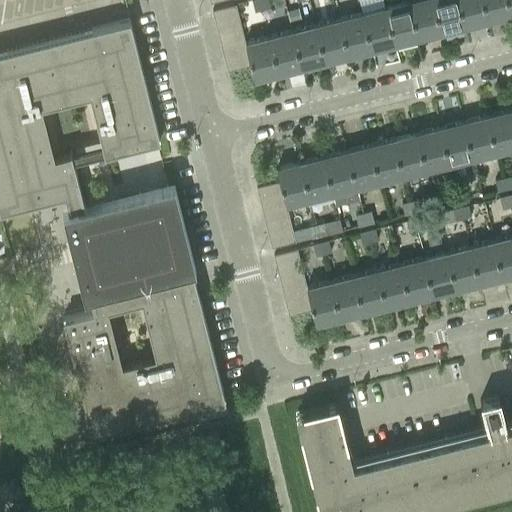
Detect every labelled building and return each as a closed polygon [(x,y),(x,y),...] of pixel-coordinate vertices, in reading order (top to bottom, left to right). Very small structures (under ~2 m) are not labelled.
[(251,0),(255,9),(262,7),(260,0),(251,0)] [(408,0),(405,0),(385,5),(394,41),(418,35),(408,0)] [(433,0),(408,0),(418,35),(441,30),(433,0)] [(458,0),(433,0),(441,30),(464,24),(458,0)] [(482,0),(458,0),(464,24),(487,18),(482,0)] [(507,0),(482,0),(487,18),(511,12),(507,0)] [(212,9),(215,20),(238,15),(235,3),(212,9)] [(385,5),(362,11),(371,47),(394,41),(385,5)] [(362,11),(339,17),(348,53),(371,47),(362,11)] [(238,15),(215,20),(218,32),(241,26),(238,15)] [(339,17),(316,22),(325,59),(348,53),(339,17)] [(153,158),(149,143),(125,149),(125,147),(156,139),(159,138),(129,18),(0,49),(0,209),(64,193),(68,208),(62,209),(83,295),(89,293),(93,308),(62,316),(91,431),(224,398),(198,294),(192,267),(195,267),(174,181),(84,204),(73,159),(103,151),(104,152),(113,150),(119,176),(131,173),(134,185),(158,179),(153,158)] [(316,22),(292,28),(302,65),(325,59),(316,22)] [(241,26),(218,32),(221,44),(244,38),(241,26)] [(292,28),(269,34),(278,70),(302,65),(292,28)] [(247,50),(250,63),(254,77),(278,70),(269,34),(245,40),(247,50)] [(244,38),(221,44),(224,56),(247,50),(245,40),(244,38)] [(247,50),(224,56),(227,69),(250,63),(247,50)] [(511,116),(510,107),(486,113),(495,149),(511,145),(511,116)] [(486,113),(463,119),(472,155),(495,149),(486,113)] [(463,119),(440,125),(449,161),(472,155),(463,119)] [(440,125),(416,131),(426,167),(449,161),(440,125)] [(416,131),(393,136),(402,173),(426,167),(416,131)] [(393,136),(370,142),(379,178),(402,173),(393,136)] [(370,142),(347,148),(356,184),(379,178),(370,142)] [(347,148),(323,154),(332,190),(356,184),(347,148)] [(323,154),(300,160),(309,196),(332,190),(323,154)] [(280,179),(282,191),(285,202),(309,196),(300,160),(276,166),(280,179)] [(511,182),(510,174),(502,176),(505,188),(511,185),(511,182)] [(505,188),(502,176),(495,178),(497,190),(505,188)] [(256,185),(259,197),(282,191),(280,179),(256,185)] [(463,186),(456,188),(458,199),(466,198),(463,186)] [(448,190),(451,201),(458,199),(456,188),(448,190)] [(282,191),(259,197),(262,209),(285,203),(285,202),(282,191)] [(502,207),(510,205),(507,193),(499,195),(502,207)] [(417,198),(409,200),(412,211),(420,209),(417,198)] [(402,201),(404,213),(412,211),(409,200),(402,201)] [(285,203),(262,209),(265,221),(288,215),(285,203)] [(468,203),(460,205),(463,217),(471,215),(468,203)] [(455,219),(463,217),(460,205),(452,207),(455,219)] [(370,209),(362,211),(365,223),(373,221),(370,209)] [(355,213),(358,225),(365,223),(362,211),(355,213)] [(437,211),(421,215),(413,217),(416,229),(424,227),(425,228),(440,225),(437,211)] [(288,215),(265,221),(268,232),(291,226),(288,215)] [(409,230),(416,229),(413,217),(406,219),(409,230)] [(342,229),(339,218),(330,220),(333,231),(342,229)] [(324,221),(316,223),(319,234),(326,233),(324,221)] [(308,225),(311,236),(319,234),(316,223),(308,225)] [(291,226),(268,232),(271,245),(295,240),(291,226)] [(375,227),(367,229),(370,240),(377,238),(375,227)] [(362,242),(370,240),(367,229),(359,231),(362,242)] [(511,233),(493,238),(502,274),(511,271),(511,233)] [(328,238),(320,240),(323,252),(331,250),(328,238)] [(493,238),(469,244),(479,280),(502,274),(493,238)] [(323,252),(320,240),(312,242),(315,254),(323,252)] [(469,244),(446,250),(455,286),(479,280),(469,244)] [(273,253),(276,265),(299,259),(296,247),(273,253)] [(446,250),(423,255),(432,292),(455,286),(446,250)] [(423,255),(400,261),(409,298),(432,292),(423,255)] [(299,259),(276,265),(279,277),(302,271),(299,259)] [(400,261),(376,267),(385,303),(409,298),(400,261)] [(376,267),(353,273),(362,309),(385,303),(376,267)] [(302,271),(279,277),(282,288),(305,282),(302,271)] [(353,273),(330,279),(339,315),(362,309),(353,273)] [(306,285),(308,294),(312,307),(315,321),(339,315),(330,279),(306,285)] [(305,282),(282,288),(285,300),(308,294),(306,285),(305,282)] [(308,294),(285,300),(288,313),(312,307),(308,294)] [(511,424),(507,426),(505,419),(504,416),(499,396),(499,394),(479,398),(486,423),(486,424),(488,431),(345,466),(341,448),(340,445),(345,443),(347,443),(337,400),(302,409),(307,429),(300,431),(299,431),(310,474),(311,474),(318,472),(322,490),(315,492),(319,511),(367,511),(392,506),(393,511),(395,511),(393,505),(421,498),(423,506),(424,506),(423,498),(451,491),(453,499),(454,499),(452,491),(480,484),(482,492),(483,491),(481,484),(509,477),(511,484),(510,476),(511,475),(511,424)]
